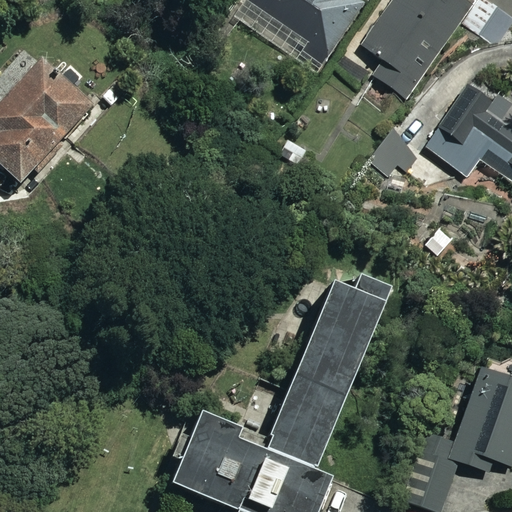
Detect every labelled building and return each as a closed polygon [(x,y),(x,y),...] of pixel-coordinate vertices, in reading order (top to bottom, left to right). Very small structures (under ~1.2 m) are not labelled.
[(316,73),(366,0),(246,0),(235,17),(271,42),(284,24),(298,34),(286,52),(316,73)] [(436,0),(435,1),(433,0),(394,0),(361,47),(382,62),(372,76),(403,98),(469,6),(461,0),(436,0)] [(496,9),(481,0),(475,0),(459,27),(479,39),(496,9)] [(98,99),(43,53),(37,60),(0,103),(0,167),(25,189),(60,149),(100,101),(98,99)] [(489,103),(466,88),(424,150),(464,177),(475,160),(511,185),(511,134),(501,127),(511,111),(511,107),(494,95),(489,103)] [(402,154),(386,140),(368,162),(384,175),(402,154)] [(241,511),(321,511),(335,476),(318,470),(344,412),(347,404),(363,364),(390,303),(397,287),(386,283),(366,276),(359,290),(339,282),(279,435),(204,405),(173,481),(242,511),(241,511)] [(511,457),(511,382),(479,371),(453,446),(440,441),(424,436),(402,502),(431,511),(440,511),(457,463),(486,473),(490,461),(509,467),(511,457)]
